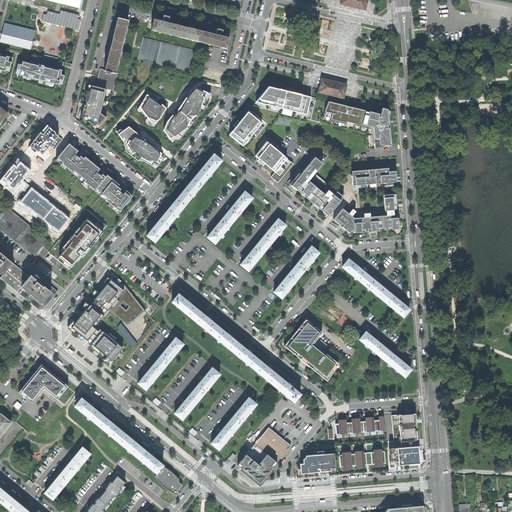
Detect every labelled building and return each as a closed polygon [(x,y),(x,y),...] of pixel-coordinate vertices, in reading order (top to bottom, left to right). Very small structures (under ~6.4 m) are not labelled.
[(50,0),(78,7),(78,8),(79,8),(80,0),(50,0)] [(353,7),(365,10),(366,6),(367,6),(367,5),(367,4),(367,2),(368,1),(368,0),(340,0),(340,3),(353,7)] [(128,20),(117,18),(113,34),(111,45),(121,47),(128,20)] [(228,38),(220,36),(213,34),(188,28),(174,25),(166,23),(153,19),(151,30),(226,49),(228,38)] [(31,48),(35,29),(4,23),(0,42),(31,48)] [(156,63),(193,72),(194,66),(196,58),(198,51),(143,37),(137,58),(143,60),(156,63)] [(115,73),(121,47),(111,45),(107,61),(105,71),(115,73)] [(0,70),(5,71),(7,67),(10,68),(13,58),(1,55),(1,54),(0,53),(0,70)] [(31,62),(19,59),(17,69),(20,70),(19,75),(34,79),(43,82),(43,81),(58,85),(62,70),(54,68),(54,67),(46,65),(46,66),(42,65),(38,64),(39,63),(31,61),(31,62)] [(116,73),(115,73),(105,71),(100,70),(96,86),(104,88),(112,90),(116,73)] [(318,92),(343,98),(347,84),(331,81),(322,78),(318,92)] [(104,88),(96,86),(91,85),(90,91),(88,91),(85,101),(86,101),(85,105),(86,106),(85,109),(83,109),(81,116),(94,126),(96,123),(99,126),(106,118),(100,113),(106,93),(104,92),(104,88)] [(320,122),(328,102),(311,98),(311,96),(268,86),(253,106),(320,122)] [(167,122),(163,130),(170,139),(186,127),(190,120),(196,115),(205,96),(200,92),(202,90),(195,87),(191,91),(177,110),(178,112),(176,115),(172,115),(167,122)] [(154,99),(147,94),(139,107),(150,122),(154,124),(159,119),(166,108),(162,104),(160,105),(154,101),(154,99)] [(352,107),(328,102),(320,122),(366,134),(368,149),(383,148),(383,147),(391,146),(390,128),(389,128),(387,109),(382,108),(380,115),(379,114),(369,111),(369,112),(358,109),(358,108),(352,106),(352,107)] [(229,134),(246,148),(267,124),(250,110),(239,122),(229,134)] [(46,126),(29,146),(41,156),(50,145),(54,149),(62,139),(46,126)] [(128,127),(118,134),(128,148),(131,153),(156,165),(161,153),(144,139),(140,137),(136,133),(128,127)] [(266,142),(255,156),(275,172),(271,176),(278,182),(293,163),(266,142)] [(82,154),(69,143),(57,158),(62,162),(62,163),(73,172),(74,171),(85,180),(84,181),(95,190),(96,189),(107,198),(106,200),(119,212),(132,196),(122,187),(120,189),(118,187),(119,185),(107,175),(105,177),(103,174),(104,172),(85,157),(83,158),(81,156),(82,154)] [(204,181),(221,161),(214,154),(206,164),(206,163),(205,164),(203,166),(204,167),(197,175),(204,181)] [(290,184),(298,191),(301,187),(305,182),(307,183),(309,181),(311,178),(315,173),(323,164),(315,157),(301,174),(300,173),(290,184)] [(0,179),(14,190),(31,169),(18,158),(0,179)] [(352,171),(353,185),(366,184),(368,184),(369,184),(382,183),(385,183),(387,183),(394,182),(397,182),(396,171),(394,171),(394,168),(352,171)] [(333,188),(315,173),(311,178),(327,191),(328,190),(334,195),(337,191),(344,197),(346,195),(335,186),(333,188)] [(188,201),(204,181),(197,175),(190,184),(189,183),(188,185),(187,186),(187,187),(180,195),(188,201)] [(316,187),(309,181),(307,183),(308,184),(303,189),(302,191),(308,196),(311,193),(316,187)] [(69,218),(32,187),(20,201),(57,232),(69,218)] [(328,216),(330,214),(323,209),(326,206),(311,193),(308,196),(302,191),(303,189),(301,187),(298,191),(299,192),(320,209),(328,216)] [(325,194),(316,187),(311,193),(326,206),(329,202),(327,201),(328,199),(324,195),(325,194)] [(323,209),(330,214),(344,197),(337,191),(334,195),(328,190),(327,191),(325,194),(324,195),(328,199),(327,201),(329,202),(326,206),(323,209)] [(233,203),(225,213),(233,219),(251,197),(243,191),(235,200),(234,201),(233,203)] [(384,195),(384,198),(394,197),(394,206),(397,206),(397,194),(384,195)] [(171,221),(188,201),(180,195),(173,204),(173,203),(171,205),(170,206),(171,207),(164,215),(171,221)] [(394,197),(384,198),(385,208),(385,211),(387,211),(395,210),(394,206),(394,197)] [(348,204),(344,209),(349,214),(353,209),(348,204)] [(0,229),(33,257),(47,240),(8,208),(0,217),(0,229)] [(354,231),(355,233),(354,223),(371,222),(370,217),(364,217),(354,218),(352,217),(349,214),(344,209),(334,220),(340,225),(342,223),(343,224),(344,225),(343,227),(349,234),(352,231),(354,231)] [(214,242),(233,219),(225,213),(217,223),(216,222),(215,224),(214,226),(207,235),(214,242)] [(155,242),(171,221),(164,215),(157,224),(156,223),(155,225),(154,226),(154,227),(147,236),(155,242)] [(378,231),(392,230),(391,218),(391,215),(387,215),(370,217),(371,222),(378,221),(378,231)] [(103,231),(88,218),(63,248),(65,250),(59,257),(71,267),(81,256),(82,257),(90,248),(88,247),(93,240),(95,241),(103,231)] [(267,231),(259,241),(266,247),(284,224),(277,218),(269,228),(268,228),(267,229),(266,230),(267,231)] [(355,233),(369,232),(371,231),(371,222),(354,223),(355,233)] [(239,264),(247,270),(266,247),(259,241),(250,251),(248,252),(247,253),(248,254),(239,264)] [(299,274),(318,252),(311,246),(302,256),(302,255),(300,256),(299,258),(300,259),(292,268),(299,274)] [(0,271),(3,274),(12,263),(0,252),(0,271)] [(341,265),(362,282),(368,275),(359,268),(359,267),(358,266),(357,265),(356,266),(347,258),(341,265)] [(43,309),(57,291),(49,285),(47,288),(39,281),(31,275),(30,277),(21,270),(12,263),(3,274),(0,277),(38,309),(43,309)] [(280,297),(299,274),(292,268),(283,279),(283,278),(281,279),(280,281),(281,281),(273,291),(280,297)] [(123,291),(108,309),(127,324),(144,310),(121,281),(111,273),(104,281),(108,284),(111,280),(123,291)] [(362,282),(382,299),(388,292),(379,284),(379,283),(378,282),(377,281),(376,282),(368,275),(362,282)] [(95,300),(98,302),(107,310),(108,309),(123,291),(111,280),(108,284),(95,300)] [(402,315),(408,308),(399,300),(398,299),(397,298),(396,298),(388,292),(382,299),(402,315)] [(172,302),(192,318),(198,311),(190,304),(190,303),(188,302),(187,301),(186,301),(178,294),(172,302)] [(98,302),(93,307),(103,315),(107,310),(98,302)] [(72,327),(87,340),(96,330),(93,327),(103,315),(93,307),(90,305),(72,327)] [(192,318),(212,335),(218,327),(210,321),(210,320),(208,319),(207,317),(206,318),(198,311),(192,318)] [(304,362),(327,380),(340,364),(314,343),(322,332),(306,319),(285,346),(304,362)] [(117,327),(133,346),(137,343),(121,323),(117,327)] [(212,335),(232,351),(238,344),(230,337),(230,336),(229,335),(227,334),(226,335),(218,327),(212,335)] [(112,360),(122,348),(100,329),(98,331),(96,330),(87,340),(96,348),(112,360)] [(358,339),(383,360),(389,352),(377,343),(378,342),(376,341),(375,340),(374,340),(364,332),(358,339)] [(164,367),(183,344),(176,338),(167,348),(165,350),(164,351),(165,351),(157,361),(164,367)] [(232,351),(252,368),(258,361),(250,354),(250,353),(249,352),(247,350),(247,351),(238,344),(232,351)] [(383,360),(404,377),(410,369),(400,361),(400,360),(399,359),(398,358),(397,359),(389,352),(383,360)] [(146,389),(164,367),(157,361),(149,371),(148,370),(147,372),(146,373),(138,383),(146,389)] [(252,368),(272,385),(278,377),(270,370),(269,368),(267,367),(266,367),(258,361),(252,368)] [(30,380),(20,393),(33,403),(44,389),(58,399),(68,386),(42,365),(30,380)] [(202,381),(194,391),(201,397),(220,374),(212,368),(204,378),(203,377),(202,379),(201,380),(202,381)] [(292,402),(299,394),(290,387),(291,386),(289,385),(288,384),(287,384),(278,377),(272,385),(292,402)] [(183,420),(201,397),(194,391),(186,401),(185,400),(184,401),(183,402),(183,403),(175,413),(183,420)] [(237,426),(255,403),(248,398),(240,408),(239,407),(238,409),(237,410),(238,411),(230,421),(237,426)] [(76,407),(96,423),(102,415),(94,408),(93,406),(91,405),(90,406),(82,399),(76,407)] [(394,440),(417,438),(416,432),(415,420),(415,413),(392,414),(394,440)] [(0,435),(11,423),(0,414),(0,435)] [(376,434),(386,433),(385,414),(377,415),(375,415),(376,434)] [(96,423),(116,440),(122,432),(114,425),(114,424),(112,423),(111,422),(102,415),(96,423)] [(364,435),(374,434),(373,415),(371,415),(366,416),(363,416),(364,435)] [(352,435),(362,435),(360,416),(358,416),(353,417),(351,417),(352,435)] [(337,437),(346,437),(345,418),(343,418),(337,418),(335,419),(337,437)] [(218,450),(237,426),(230,421),(222,431),(221,430),(220,431),(219,433),(220,433),(211,444),(218,450)] [(259,439),(255,444),(275,461),(277,463),(288,450),(291,446),(269,428),(259,439)] [(116,440),(136,456),(143,448),(134,441),(135,440),(133,439),(131,438),(130,438),(122,432),(116,440)] [(248,439),(255,444),(259,439),(253,434),(248,439)] [(271,466),(275,461),(255,444),(238,465),(241,467),(250,475),(259,482),(261,484),(274,468),(273,468),(271,466)] [(415,463),(418,462),(418,451),(417,445),(394,447),(396,464),(400,464),(408,463),(415,463)] [(71,460),(63,470),(71,476),(90,454),(82,447),(74,457),(73,457),(72,458),(70,460),(71,460)] [(136,456),(158,474),(164,466),(165,465),(155,457),(153,456),(151,454),(151,455),(143,448),(136,456)] [(374,468),(383,467),(382,448),(373,449),(374,468)] [(342,470),(352,469),(351,450),(341,451),(342,470)] [(356,469),(365,469),(364,450),(354,450),(356,469)] [(299,463),(300,472),(319,471),(335,469),(333,453),(306,455),(302,458),(302,463),(299,463)] [(130,472),(135,466),(126,459),(121,465),(130,472)] [(169,490),(176,493),(182,485),(178,481),(179,480),(175,475),(170,470),(164,466),(158,474),(155,477),(157,479),(160,482),(163,486),(169,490)] [(45,492),(52,499),(71,476),(63,470),(55,480),(55,479),(53,481),(52,482),(53,482),(45,492)] [(107,489),(98,499),(106,505),(125,482),(117,476),(109,486),(108,486),(107,487),(106,489),(107,489)] [(0,500),(5,505),(11,498),(3,490),(1,488),(0,487),(0,500)] [(5,505),(13,511),(29,511),(23,507),(23,506),(22,505),(20,504),(11,498),(5,505)] [(88,511),(100,511),(106,505),(98,499),(91,509),(90,508),(89,510),(88,511)] [(470,511),(470,503),(459,504),(458,511),(470,511)]
